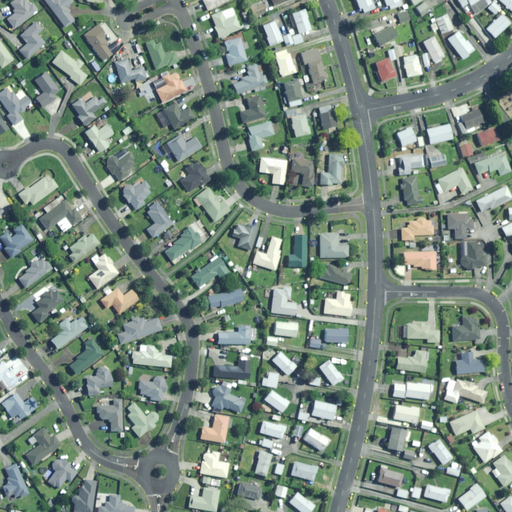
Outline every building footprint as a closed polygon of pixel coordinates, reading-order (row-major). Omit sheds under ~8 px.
[(25,0),(12,0),(10,2),(15,9),(12,11),(15,14),(7,19),(14,28),(38,10),(31,0),(29,0),(27,2),(25,0)] [(43,0),(53,13),(54,13),(64,27),(74,20),(65,8),(72,3),(70,0),(43,0)] [(200,0),(206,11),(227,0),(200,0)] [(372,9),(369,0),(353,0),(357,9),(361,8),(362,12),(372,9)] [(398,0),(397,0),(381,0),(384,6),(388,5),(389,9),(401,5),(398,0)] [(511,0),(496,0),(507,8),(506,8),(511,12),(511,0)] [(265,12),(260,2),(249,8),(253,18),(265,12)] [(430,11),(424,2),(415,7),(421,16),(430,11)] [(499,8),(492,2),(486,8),(493,14),(499,8)] [(303,10),(290,14),(297,34),(290,36),(293,45),(301,42),(299,33),(309,30),(303,10)] [(408,21),(405,11),(396,14),(399,24),(408,21)] [(223,20),(220,12),(210,16),(215,26),(213,27),(218,38),(240,29),(234,16),(223,20)] [(509,24),(500,14),(485,29),(493,38),(509,24)] [(452,29),(446,15),(434,20),(441,34),(452,29)] [(281,41),(273,21),(261,26),(266,37),(264,38),(268,46),(281,41)] [(42,30),(35,22),(19,36),(26,43),(18,50),(26,60),(45,43),(37,34),(42,30)] [(106,36),(98,25),(84,36),(102,61),(112,54),(106,46),(109,44),(104,38),(106,36)] [(396,37),(390,26),(372,36),(378,46),(396,37)] [(464,41),(457,31),(446,39),(461,59),(473,50),(465,40),(464,41)] [(289,36),(289,34),(281,36),(285,46),(292,44),(289,36)] [(440,58),(443,57),(432,37),(422,42),(433,64),(441,60),(440,58)] [(239,38),(224,42),(227,54),(224,55),(227,66),(245,61),(242,50),(248,48),(246,42),(240,43),(239,38)] [(13,60),(0,42),(0,67),(1,68),(13,60)] [(154,45),(152,42),(144,46),(154,70),(166,65),(167,66),(177,62),(173,52),(163,56),(158,43),(154,45)] [(324,78),(315,48),(299,53),(302,65),(306,75),(302,76),(305,84),(324,78)] [(291,66),(286,49),(273,53),(280,77),(294,72),(292,65),(291,66)] [(75,62),(60,51),(51,63),(70,77),(69,78),(79,86),(86,76),(78,69),(82,64),(77,59),(75,62)] [(425,54),(420,55),(423,67),(429,66),(425,54)] [(419,65),(416,65),(414,55),(401,58),(403,69),(405,78),(421,75),(419,65)] [(394,77),(387,58),(373,63),(380,82),(394,77)] [(129,72),(125,60),(114,64),(121,83),(133,78),(134,82),(145,78),(141,67),(129,72)] [(100,69),(94,61),(90,63),(96,72),(100,69)] [(254,64),(243,68),(246,75),(238,78),(239,82),(230,85),(234,95),(266,83),(263,75),(258,77),(254,64)] [(175,71),(151,83),(160,103),(184,92),(175,71)] [(59,90),(47,72),(34,80),(43,93),(36,98),(42,107),(55,98),(53,94),(59,90)] [(296,87),(302,85),(300,78),(281,82),(287,107),(300,104),(296,87)] [(7,88),(0,92),(0,101),(9,114),(6,116),(13,126),(23,120),(18,113),(20,113),(21,112),(23,111),(24,110),(24,108),(24,107),(31,103),(26,96),(19,101),(12,92),(10,93),(7,88)] [(98,99),(95,96),(89,100),(85,95),(71,105),(79,116),(77,117),(83,126),(95,118),(92,114),(106,103),(102,96),(98,99)] [(264,117),(258,95),(245,98),(248,110),(238,113),(241,123),(264,117)] [(179,113),(173,103),(161,110),(173,130),(193,118),(187,108),(179,113)] [(335,126),(330,105),(317,108),(323,129),(335,126)] [(293,108),(283,111),(285,118),(289,117),(294,137),(308,134),(302,114),(295,116),(293,108)] [(482,122),(476,109),(458,116),(461,122),(458,124),(461,131),(482,122)] [(0,134),(8,128),(0,116),(0,134)] [(272,135),(269,122),(244,129),(250,151),(261,148),(259,138),(272,135)] [(112,134),(105,125),(97,131),(93,126),(83,132),(98,153),(108,146),(104,140),(112,134)] [(451,139),(447,125),(424,130),(427,144),(451,139)] [(400,147),(408,143),(409,145),(413,143),(412,142),(414,141),(408,127),(394,134),(400,147)] [(497,140),(492,127),(474,134),(480,147),(497,140)] [(183,143),(179,135),(165,144),(176,162),(200,147),(193,137),(183,143)] [(471,155),(468,143),(458,146),(461,157),(471,155)] [(114,155),(107,161),(106,167),(112,175),(113,174),(119,181),(127,175),(124,171),(136,163),(128,153),(117,160),(114,155)] [(341,155),(327,154),(327,173),(319,173),(318,185),(331,185),(331,184),(339,184),(339,169),(341,169),(341,155)] [(445,165),(443,154),(428,158),(430,168),(445,165)] [(503,156),(497,158),(496,154),(472,162),(477,174),(488,170),(488,172),(496,169),(498,176),(509,172),(503,156)] [(421,167),(420,155),(396,157),(397,175),(408,174),(408,168),(421,167)] [(194,158),(183,166),(189,175),(180,181),(188,193),(198,185),(200,187),(209,180),(194,158)] [(285,161),(258,158),(257,172),(271,174),(270,183),(283,185),(285,161)] [(311,161),(290,159),(289,173),(301,174),(300,186),(311,187),(312,176),(310,176),(311,161)] [(471,189),(460,169),(436,180),(438,183),(434,185),(438,194),(457,185),(461,194),(471,189)] [(46,182),(42,177),(18,195),(24,204),(29,201),(32,205),(57,187),(51,179),(46,182)] [(401,190),(403,200),(405,200),(405,205),(421,204),(420,197),(417,197),(414,177),(403,179),(404,184),(401,184),(398,185),(398,190),(401,190)] [(148,188),(143,181),(133,189),(130,184),(122,191),(122,195),(134,211),(143,203),(141,200),(150,193),(146,189),(148,188)] [(511,199),(505,187),(474,202),(479,212),(489,207),(490,209),(511,199)] [(218,203),(207,188),(192,200),(197,207),(200,204),(213,222),(228,211),(221,201),(218,203)] [(57,206),(53,201),(43,208),(46,213),(38,219),(46,230),(56,223),(62,232),(81,219),(74,209),(71,211),(64,201),(57,206)] [(171,223),(155,201),(146,208),(148,211),(145,213),(153,223),(144,230),(151,238),(171,223)] [(467,220),(467,214),(445,214),(445,229),(453,229),(453,239),(464,239),(464,228),(471,228),(471,220),(467,220)] [(429,226),(429,221),(423,221),(423,218),(416,218),(416,221),(407,222),(407,228),(399,229),(400,240),(412,240),(412,235),(432,235),(431,226),(429,226)] [(201,242),(198,238),(203,234),(199,229),(203,227),(197,220),(181,232),(183,234),(171,243),(172,245),(163,252),(170,262),(187,249),(189,251),(201,242)] [(511,228),(511,222),(500,228),(502,233),(511,228)] [(33,241),(20,225),(13,231),(16,234),(10,238),(6,232),(0,237),(0,239),(6,247),(3,249),(10,258),(33,241)] [(174,225),(168,230),(173,237),(179,232),(174,225)] [(256,229),(242,225),(242,227),(236,226),(235,230),(231,229),(229,236),(238,238),(236,246),(249,250),(256,229)] [(337,246),(337,234),(331,234),(331,233),(322,233),(322,234),(317,234),(317,258),(347,258),(347,246),(337,246)] [(86,239),(84,236),(72,245),(75,249),(67,255),(73,263),(99,244),(92,234),(86,239)] [(304,267),(304,235),(292,235),(292,255),(287,255),(287,267),(304,267)] [(280,240),(270,237),(265,254),(255,251),(251,263),(273,270),(279,251),(276,250),(280,240)] [(460,264),(463,266),(466,266),(466,269),(467,269),(475,269),(475,267),(484,267),(484,255),(481,255),(481,249),(479,249),(479,242),(465,242),(466,256),(463,256),(460,259),(460,264)] [(434,269),(433,252),(401,253),(401,265),(412,264),(412,267),(420,266),(420,269),(434,269)] [(51,269),(40,254),(28,263),(31,267),(25,271),(26,273),(18,279),(25,289),(51,269)] [(118,274),(104,254),(98,258),(95,255),(90,259),(98,270),(87,277),(96,289),(118,274)] [(228,272),(215,255),(208,260),(209,262),(190,277),(199,290),(204,286),(203,284),(216,275),(219,279),(228,272)] [(345,270),(327,265),(326,270),(321,269),(319,279),(348,285),(350,274),(345,273),(345,270)] [(242,302),(238,288),(205,297),(208,309),(219,306),(219,308),(242,302)] [(289,299),(289,289),(272,288),(270,313),(293,315),(294,303),(285,303),(285,299),(289,299)] [(122,296),(116,289),(100,301),(106,309),(111,305),(118,314),(137,300),(130,290),(122,296)] [(52,294),(49,290),(42,296),(43,298),(36,303),(39,307),(31,314),(38,323),(46,316),(45,314),(63,299),(56,290),(52,294)] [(348,293),(336,292),(335,300),(324,299),(322,313),(348,316),(350,305),(348,305),(349,301),(347,301),(348,293)] [(143,322),(142,318),(138,319),(136,316),(129,318),(130,322),(121,325),(124,332),(116,335),(119,344),(160,330),(156,318),(143,322)] [(88,326),(81,317),(76,321),(75,320),(69,324),(65,319),(57,325),(61,332),(50,341),(56,350),(88,326)] [(476,317),(461,318),(461,326),(450,327),(451,341),(478,340),(477,328),(476,328),(476,317)] [(296,323),(275,322),(274,335),(295,336),(296,323)] [(413,323),(413,324),(405,324),(405,339),(425,339),(425,343),(437,343),(437,331),(427,331),(427,323),(413,323)] [(248,342),(254,342),(254,336),(248,336),(248,327),(236,326),(236,333),(217,332),(217,344),(248,345),(248,342)] [(345,343),(345,330),(324,329),(324,342),(345,343)] [(276,338),(265,337),(265,345),(275,346),(276,338)] [(103,354),(91,338),(84,343),(85,351),(76,358),(77,360),(68,366),(75,375),(103,354)] [(319,340),(309,339),(308,347),(318,348),(319,340)] [(137,352),(131,352),(131,358),(132,358),(132,364),(169,367),(170,357),(160,356),(161,353),(156,353),(157,347),(146,346),(145,352),(137,351),(137,352)] [(424,352),(413,350),(412,358),(405,357),(405,359),(395,357),(394,369),(423,373),(425,360),(423,359),(424,352)] [(471,360),(470,351),(463,352),(463,353),(459,353),(460,360),(453,361),(455,374),(482,372),(481,359),(471,360)] [(295,367),(279,352),(270,361),(286,376),(295,367)] [(246,356),(240,356),(239,361),(236,361),(236,366),(213,364),(212,377),(247,379),(248,361),(246,361),(246,356)] [(341,378),(327,360),(318,368),(332,386),(341,378)] [(17,380),(4,362),(0,364),(0,381),(2,380),(7,387),(17,380)] [(98,367),(96,371),(96,377),(85,378),(87,395),(98,394),(98,388),(110,386),(108,370),(104,366),(98,367)] [(277,374),(267,372),(265,386),(275,388),(277,374)] [(140,389),(139,394),(144,395),(144,396),(149,397),(149,400),(160,401),(161,393),(163,393),(164,377),(153,376),(152,382),(138,381),(137,388),(140,389)] [(319,379),(309,377),(308,384),(317,386),(319,379)] [(476,389),(476,387),(473,385),(473,384),(462,380),(462,382),(455,379),(454,382),(451,381),(447,391),(445,390),(442,400),(456,404),(459,396),(481,403),(485,392),(476,389)] [(393,384),(392,396),(392,397),(404,398),(404,397),(427,399),(428,384),(400,382),(399,385),(393,384)] [(229,390),(218,385),(217,388),(215,387),(212,387),(210,390),(213,398),(210,406),(220,411),(222,407),(238,414),(243,403),(237,400),(237,399),(227,394),(229,390)] [(288,402),(270,390),(263,400),(281,413),(288,402)] [(23,403),(15,393),(0,404),(11,418),(16,414),(21,420),(37,408),(30,398),(23,403)] [(98,413),(98,416),(101,420),(108,420),(110,422),(110,431),(121,431),(121,399),(113,399),(113,406),(96,406),(96,413),(98,413)] [(334,406),(313,401),(309,415),(331,420),(334,406)] [(145,417),(133,402),(126,408),(130,413),(126,416),(134,425),(130,428),(137,438),(148,429),(149,430),(154,426),(153,424),(156,421),(157,416),(152,411),(145,417)] [(409,408),(395,405),(392,419),(414,423),(417,408),(409,407),(409,408)] [(302,410),(299,410),(296,419),(306,421),(307,414),(301,413),(302,410)] [(483,429),(474,410),(448,423),(454,436),(469,429),(471,434),(483,429)] [(231,418),(214,415),(211,429),(202,427),(200,439),(223,443),(226,427),(229,428),(231,418)] [(284,427),(262,421),(259,433),(281,439),(284,427)] [(430,423),(420,421),(419,428),(429,430),(430,423)] [(399,451),(402,441),(405,442),(407,433),(406,432),(406,429),(390,425),(389,429),(385,448),(399,451)] [(301,427),(294,426),(292,436),(299,437),(301,427)] [(50,437),(43,428),(32,436),(39,445),(25,455),(32,465),(61,444),(53,435),(50,437)] [(327,440),(309,429),(301,442),(310,447),(320,453),(327,440)] [(472,447),(483,463),(490,458),(500,451),(495,444),(496,443),(491,435),(490,436),(487,432),(478,438),(480,442),(472,447)] [(272,441),(263,439),(261,446),(270,448),(272,441)] [(433,443),(432,443),(427,446),(441,465),(451,458),(437,440),(433,443)] [(412,453),(402,451),(400,458),(410,461),(412,453)] [(211,454),(202,453),(202,460),(204,460),(203,461),(200,461),(198,474),(226,477),(227,463),(217,463),(218,453),(211,452),(211,454)] [(270,454),(259,452),(254,473),(265,476),(270,454)] [(502,455),(492,464),(495,468),(491,472),(502,487),(511,480),(511,479),(511,467),(511,468),(502,455)] [(62,461),(61,460),(60,460),(59,460),(57,459),(56,460),(55,460),(54,461),(53,461),(52,462),(52,463),(51,464),(51,466),(51,467),(51,468),(52,469),(52,470),(53,471),(54,472),(47,482),(58,490),(65,479),(70,482),(77,472),(69,467),(70,465),(63,459),(62,461)] [(289,475),(311,481),(314,473),(315,473),(316,468),(292,462),(289,475)] [(6,479),(8,483),(5,484),(6,485),(2,487),(6,497),(8,496),(11,502),(16,500),(15,497),(19,495),(20,498),(28,494),(16,464),(4,469),(8,478),(6,479)] [(283,465),(276,464),(274,473),(281,475),(283,465)] [(458,470),(447,467),(445,473),(457,476),(458,470)] [(401,475),(379,469),(376,481),(398,487),(401,475)] [(84,480),(83,485),(82,485),(81,487),(79,486),(78,496),(77,496),(76,496),(75,495),(74,495),(73,495),(73,496),(72,496),(71,496),(71,497),(70,497),(70,498),(70,499),(70,500),(70,501),(70,502),(71,502),(71,503),(72,503),(72,504),(73,504),(74,504),(73,511),(77,511),(92,511),(95,481),(84,480)] [(259,488),(237,484),(235,495),(257,500),(259,488)] [(484,497),(475,484),(468,489),(468,490),(456,499),(465,511),(484,497)] [(445,502),(446,497),(447,497),(449,491),(445,490),(425,485),(422,497),(445,502)] [(286,488),(278,486),(275,496),(283,498),(286,488)] [(419,489),(412,487),(410,496),(417,498),(419,489)] [(58,492),(63,496),(67,492),(62,488),(58,492)] [(218,491),(202,488),(200,498),(189,496),(187,507),(214,511),(218,491)] [(406,491),(396,489),(395,496),(404,498),(406,491)] [(308,511),(313,506),(296,492),(287,503),(299,511),(308,511)] [(120,495),(109,494),(108,502),(104,502),(104,507),(98,506),(97,511),(132,511),(133,506),(125,506),(126,502),(119,501),(120,495)] [(511,511),(511,501),(507,494),(502,498),(498,501),(500,504),(506,511),(511,511)] [(252,501),(239,498),(237,506),(250,510),(252,501)] [(56,505),(51,499),(47,503),(51,508),(56,505)]
